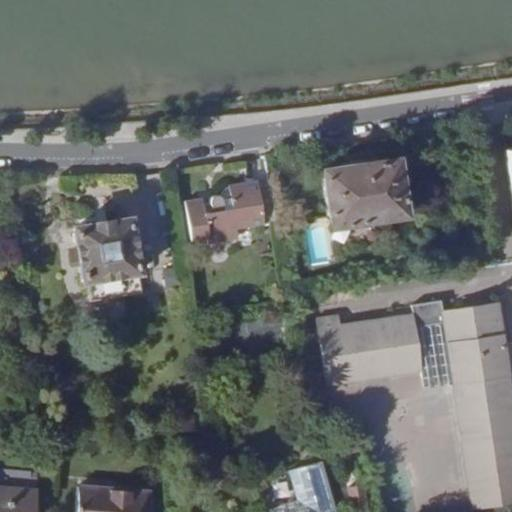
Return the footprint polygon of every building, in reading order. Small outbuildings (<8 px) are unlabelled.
[(396,157),(321,169),(330,227),(405,214),(396,157)] [(184,193),(191,235),(207,233),(208,239),(238,235),(238,225),(277,219),(272,183),(259,186),(246,187),(245,183),(228,185),(221,196),(219,194),(217,193),(214,194),(212,195),(211,195),(202,198),(201,190),(184,193)] [(128,218),(73,228),(80,281),(137,272),(128,218)] [(443,320),(472,508),(511,501),(511,409),(505,366),(511,364),(511,340),(502,342),(496,301),(342,324),(340,315),(316,319),(324,373),(419,359),(414,324),(443,320)] [(0,511),(35,511),(38,487),(0,483),(0,511)] [(151,511),(150,492),(77,489),(74,511),(151,511)]
